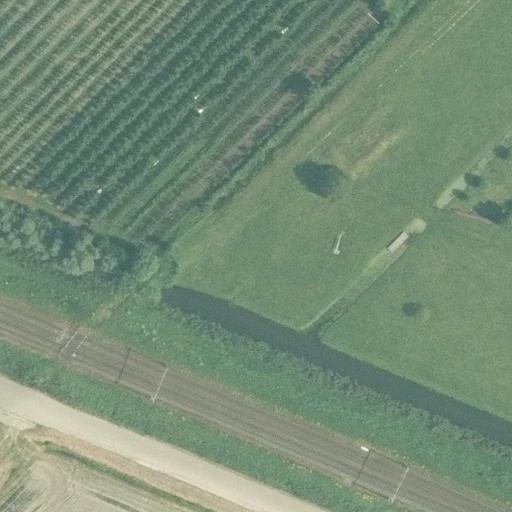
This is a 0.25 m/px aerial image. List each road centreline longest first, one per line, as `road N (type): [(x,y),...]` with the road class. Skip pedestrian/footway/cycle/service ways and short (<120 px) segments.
road 1 (track): [(481,0),(302,169),(156,265)]
road 2 (track): [(156,265),(187,205),(385,18),(389,0)]
road 3 (track): [(30,406),(82,335),(156,265)]
